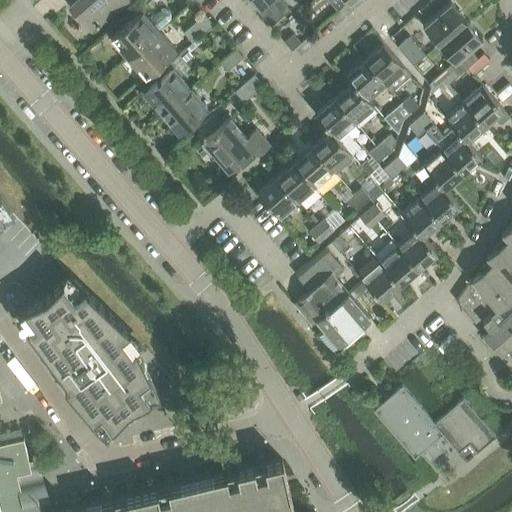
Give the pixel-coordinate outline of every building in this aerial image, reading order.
[(72,0),(69,3),(80,15),(78,17),(87,27),(89,26),(91,29),(116,8),(117,9),(127,0),(72,0)] [(274,0),(249,0),(250,0),(260,12),(274,0)] [(274,0),(260,12),(271,25),(289,9),(281,0),(274,0)] [(450,0),(422,24),(438,43),(466,19),(450,0)] [(168,9),(162,7),(150,18),(159,28),(171,18),(171,12),(168,9)] [(142,9),(111,35),(128,54),(159,28),(150,18),(142,9)] [(204,13),(204,14),(183,32),(192,42),(213,24),(204,13)] [(470,49),(482,38),(466,19),(438,43),(453,60),(449,64),(458,74),(477,58),(470,49)] [(176,48),(159,28),(128,54),(145,75),(176,48)] [(301,41),(293,32),(284,40),(292,49),(301,41)] [(413,64),(426,54),(409,35),(397,45),(413,64)] [(410,73),(404,66),(383,42),(365,57),(386,81),(385,82),(392,89),(410,73)] [(186,47),(178,54),(186,62),(194,55),(186,47)] [(236,47),(220,61),(227,70),(244,56),(236,47)] [(477,58),(475,59),(481,66),(489,58),(484,52),(477,58)] [(368,97),(385,82),(386,81),(365,57),(346,74),(352,81),(353,81),(367,98),(368,97)] [(458,74),(449,64),(441,71),(449,82),(458,74)] [(174,66),(144,91),(161,111),(191,85),(174,66)] [(431,79),(440,90),(449,82),(441,71),(431,79)] [(254,73),(234,90),(243,101),(263,84),(254,73)] [(353,81),(352,81),(335,96),(356,121),(375,106),(368,97),(367,98),(353,81)] [(510,115),(482,83),(464,99),(485,123),(493,116),(498,121),(502,122),(510,115)] [(178,130),(208,105),(191,85),(161,111),(178,130)] [(466,139),(485,123),(464,99),(460,94),(452,101),(456,106),(445,115),(453,125),(459,132),(460,132),(466,139)] [(419,106),(410,95),(403,101),(412,112),(419,106)] [(354,139),(346,130),(356,121),(335,96),(316,113),(330,129),(331,129),(338,137),(339,137),(346,145),(354,139)] [(402,121),(404,119),(412,112),(403,101),(395,108),(383,117),(397,132),(402,121)] [(256,127),(247,136),(230,116),(224,121),(215,111),(197,127),(205,137),(203,139),(229,170),(252,149),(257,155),(270,144),(256,127)] [(443,133),(424,111),(416,117),(425,128),(442,147),(462,172),(481,156),(466,139),(460,132),(459,132),(453,125),(443,133)] [(416,117),(408,124),(418,135),(425,128),(416,117)] [(331,129),(330,129),(313,145),(333,169),(334,169),(352,153),(346,145),(339,137),(338,137),(331,129)] [(390,133),(384,138),(376,145),(385,155),(393,149),(395,139),(390,133)] [(334,169),(333,169),(313,145),(294,160),(315,185),(322,193),(340,177),(334,169)] [(369,151),(378,161),(385,155),(376,145),(369,151)] [(462,172),(442,147),(423,163),(437,180),(438,179),(444,187),(445,187),(462,172)] [(399,171),(407,164),(398,154),(390,160),(399,171)] [(366,158),(361,163),(369,172),(375,168),(366,158)] [(294,160),(276,176),(297,201),(315,185),(294,160)] [(382,167),(391,178),(399,171),(390,160),(382,167)] [(257,192),(279,216),(297,201),(276,176),(257,192)] [(438,179),(437,180),(420,195),(441,219),(459,204),(445,187),(444,187),(438,179)] [(371,196),(362,186),(353,193),(362,204),(371,196)] [(0,225),(18,213),(0,187),(0,225)] [(346,199),(355,210),(362,204),(353,193),(346,199)] [(436,252),(422,235),(441,219),(420,195),(401,210),(436,252)] [(377,219),(384,213),(375,202),(368,209),(377,219)] [(360,216),(369,226),(377,219),(368,209),(360,216)] [(401,210),(415,227),(397,243),(418,268),(436,252),(401,210)] [(334,228),(325,217),(317,224),(326,234),(334,228)] [(483,331),(502,315),(497,309),(498,308),(511,296),(511,222),(501,232),(506,237),(485,255),(490,261),(471,277),(456,299),(473,320),(476,323),(483,331)] [(317,224),(310,230),(318,241),(326,234),(317,224)] [(339,251),(348,243),(339,233),(331,241),(339,251)] [(418,268),(397,243),(379,259),(400,283),(418,268)] [(318,282),(295,301),(312,321),(317,317),(347,291),(334,276),(343,268),(325,246),(303,265),(318,282)] [(360,275),(381,299),(400,283),(379,259),(360,275)] [(45,296),(14,312),(105,434),(124,414),(130,421),(138,412),(134,407),(160,394),(128,330),(129,329),(129,330),(130,329),(69,271),(45,296)] [(317,317),(338,342),(369,316),(347,291),(317,317)] [(511,306),(502,315),(483,331),(501,352),(508,346),(511,350),(511,306)] [(463,396),(434,420),(402,383),(373,407),(415,456),(423,449),(431,458),(441,450),(433,440),(443,432),(458,450),(460,449),(467,458),(496,435),(463,396)] [(0,511),(41,511),(38,497),(24,501),(16,471),(31,467),(23,437),(0,442),(0,399),(2,399),(0,391),(0,511)] [(291,494),(282,459),(282,458),(55,511),(294,511),(290,494),(291,494)]
